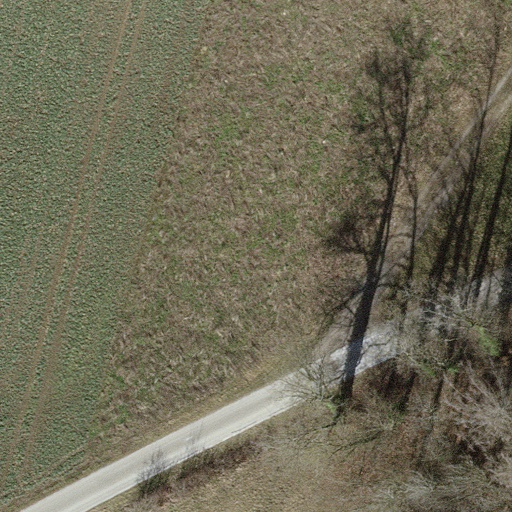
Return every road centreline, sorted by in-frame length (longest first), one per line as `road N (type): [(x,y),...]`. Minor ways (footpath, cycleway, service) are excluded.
road 1 (unclassified): [(59,511),(338,358),(511,285)]
road 2 (track): [(511,91),(338,358)]
